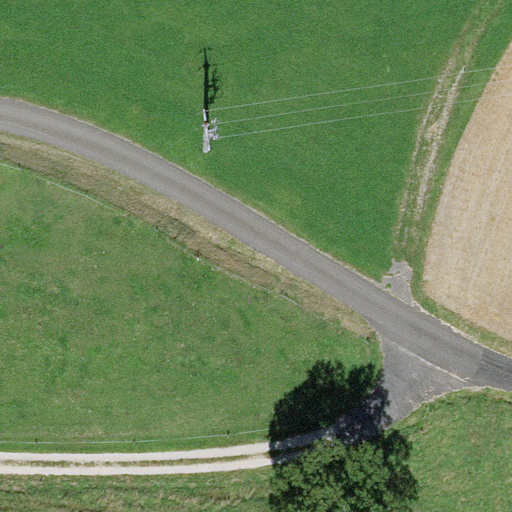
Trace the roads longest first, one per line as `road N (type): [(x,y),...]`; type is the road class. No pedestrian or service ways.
road 1 (unclassified): [(511,373),(392,314),(195,195),(96,146),(0,116)]
road 2 (track): [(0,466),(165,466),(333,440),(367,422),(455,347)]
road 3 (track): [(497,0),(444,97),(392,314)]
